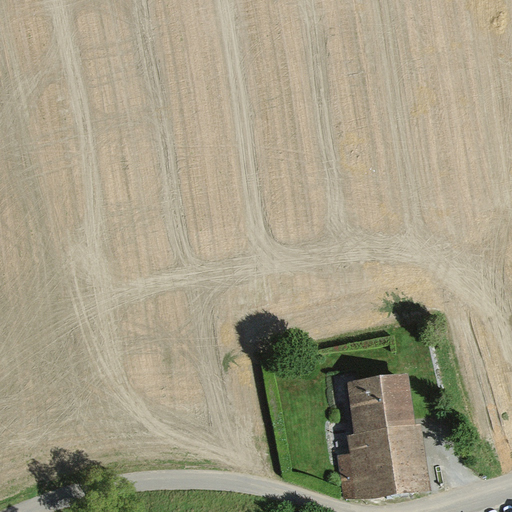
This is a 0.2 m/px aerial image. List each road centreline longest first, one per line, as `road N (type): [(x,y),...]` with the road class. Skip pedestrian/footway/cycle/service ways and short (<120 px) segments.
road 1 (residential): [(11,511),(133,485),(248,484),(346,511)]
road 2 (residential): [(381,511),(445,509),(511,487)]
